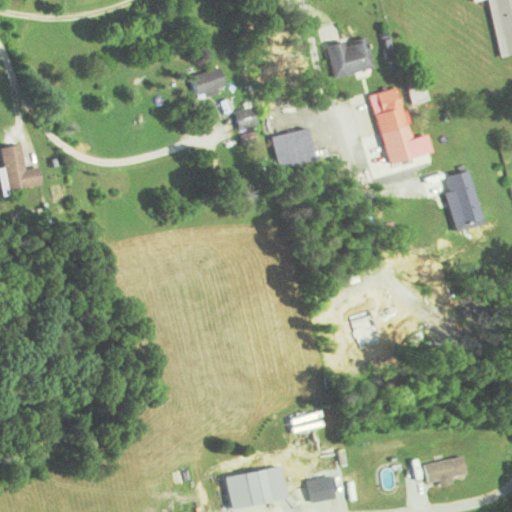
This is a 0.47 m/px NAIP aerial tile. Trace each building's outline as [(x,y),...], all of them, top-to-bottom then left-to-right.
[(472,0),(484,0),(495,57),(511,53),(511,0),(467,0),(468,1),(472,0)] [(370,67),(363,36),(323,45),(330,77),(370,67)] [(186,77),(193,96),(222,87),(215,67),(186,77)] [(426,100),(420,79),(403,84),(409,105),(426,100)] [(376,133),(403,125),(393,87),(366,95),(376,133)] [(254,126),(249,108),(231,113),(236,131),(254,126)] [(0,146),(0,180),(1,191),(38,186),(35,166),(20,169),(17,144),(0,146)] [(421,464),(425,484),(462,478),(458,457),(421,464)] [(239,473),(245,505),(265,501),(259,469),(239,473)] [(331,499),(327,476),(271,485),(275,508),(331,499)]
